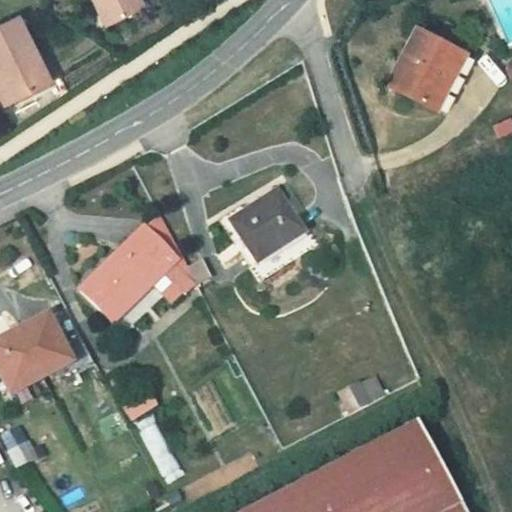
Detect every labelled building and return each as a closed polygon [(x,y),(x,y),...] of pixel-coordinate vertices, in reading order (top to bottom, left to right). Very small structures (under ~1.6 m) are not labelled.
[(84,0),(97,26),(110,18),(100,0),(84,0)] [(100,0),(110,18),(139,3),(137,0),(100,0)] [(0,18),(0,61),(3,60),(18,90),(45,77),(11,13),(0,18)] [(392,98),(377,90),(366,110),(420,141),(430,123),(458,66),(406,35),(388,69),(403,78),(392,98)] [(0,61),(0,99),(18,90),(3,60),(0,61)] [(458,66),(430,123),(441,127),(469,72),(458,66)] [(388,69),(377,90),(392,98),(403,78),(388,69)] [(277,194),(225,222),(249,269),(303,241),(277,194)] [(155,275),(168,286),(178,276),(165,263),(168,256),(138,225),(71,290),(105,323),(155,275)] [(34,321),(0,338),(0,392),(55,362),(34,321)] [(346,384),(324,396),(337,418),(358,407),(346,384)] [(127,423),(154,409),(145,392),(118,406),(127,423)] [(168,485),(181,478),(150,422),(137,429),(168,485)] [(0,441),(14,471),(36,460),(21,427),(0,437),(0,441)] [(459,511),(415,427),(250,511),(459,511)]
